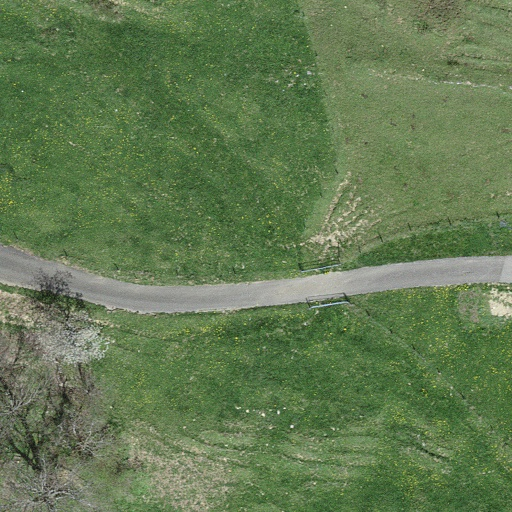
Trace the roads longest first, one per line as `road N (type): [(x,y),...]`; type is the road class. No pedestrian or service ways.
road 1 (track): [(0,260),(161,296),(511,269)]
road 2 (track): [(327,285),(177,110),(130,65),(38,0)]
